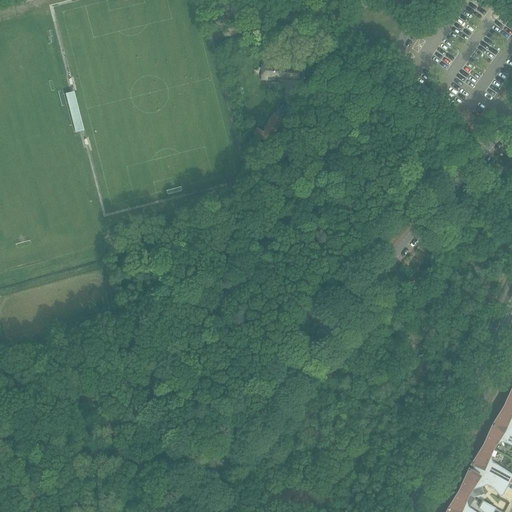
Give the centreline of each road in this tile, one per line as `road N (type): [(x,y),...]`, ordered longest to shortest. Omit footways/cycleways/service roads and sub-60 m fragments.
road 1 (tertiary): [(159,511),(199,482),(511,118)]
road 2 (secondary): [(404,511),(511,304)]
